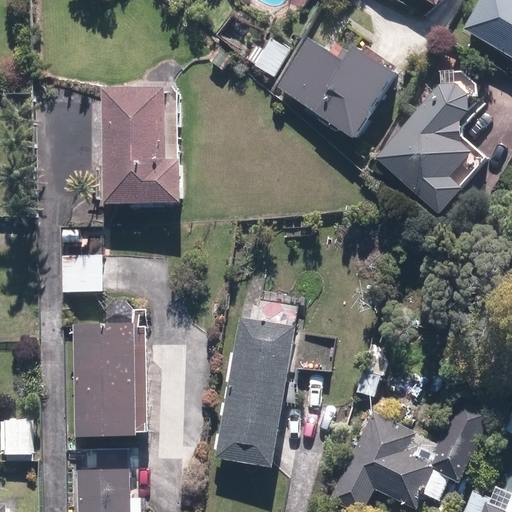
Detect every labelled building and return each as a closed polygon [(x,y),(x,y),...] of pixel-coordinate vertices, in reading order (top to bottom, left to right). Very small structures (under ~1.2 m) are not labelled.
[(511,0),(486,0),(471,28),(511,50),(511,0)] [(282,77),(298,47),(275,35),(259,64),(282,77)] [(361,62),(324,36),(288,86),(361,139),(410,73),(373,46),(361,62)] [(469,80),(451,83),(385,156),(405,175),(407,172),(454,214),(479,186),(466,175),(489,150),(477,139),(475,129),(475,119),(482,111),(483,93),(469,80)] [(184,84),(119,84),(119,201),(200,201),(200,157),(184,157),(184,84)] [(108,104),(53,103),(50,222),(106,223),(108,104)] [(73,254),(74,290),(115,289),(115,253),(73,254)] [(269,281),(248,277),(243,303),(264,306),(269,281)] [(309,320),(248,312),(229,453),(289,461),(309,320)] [(151,318),(85,319),(88,430),(154,429),(151,318)] [(470,394),(440,459),(416,448),(425,430),(379,409),(339,496),(370,511),(382,485),(424,505),(443,464),(472,477),(504,409),(470,394)] [(8,448),(12,449),(12,452),(40,453),(42,419),(14,418),(7,417),(6,434),(9,434),(8,448)] [(144,511),(144,463),(88,464),(89,511),(144,511)] [(511,511),(511,502),(494,495),(488,511),(511,511)] [(0,511),(22,511),(22,497),(0,497),(0,511)] [(270,511),(270,510),(268,507),(266,506),(263,504),(261,503),(258,502),(255,502),(252,503),(250,504),(247,505),(245,507),(243,509),(242,511),(241,511),(270,511)]
